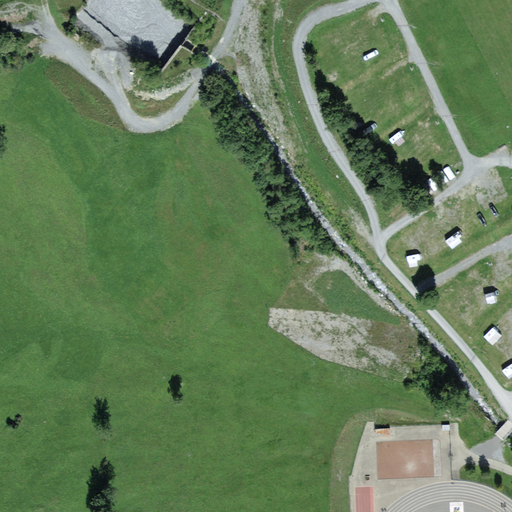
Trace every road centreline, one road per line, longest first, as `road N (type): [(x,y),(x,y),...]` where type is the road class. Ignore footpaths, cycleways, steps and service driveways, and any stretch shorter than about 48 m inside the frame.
road 1 (track): [(362,0),(308,22),(300,37),(304,87),(377,240),(511,412)]
road 2 (track): [(43,0),(66,53),(138,126),(169,121),(197,74)]
road 3 (track): [(391,11),(475,171)]
road 4 (track): [(377,240),(499,155),(511,156)]
